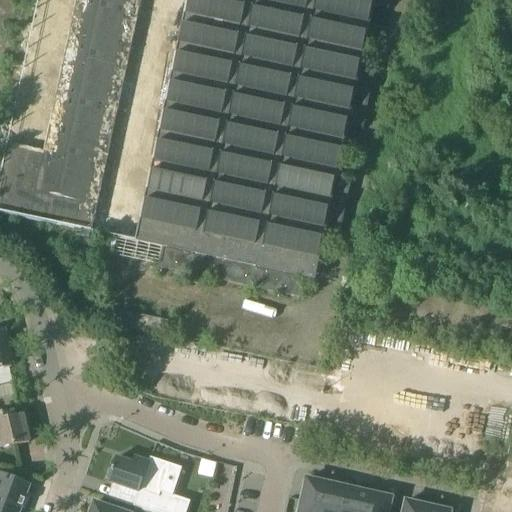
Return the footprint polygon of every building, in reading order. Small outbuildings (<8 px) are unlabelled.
[(0,213),(91,233),(140,0),(37,0),(34,18),(29,42),(26,54),(0,176),(0,213)] [(140,0),(91,233),(115,238),(111,256),(158,266),(158,268),(191,275),(189,284),(201,286),(203,278),(299,298),(303,278),(314,281),(323,241),(338,244),(351,185),(335,182),(348,124),(363,127),(376,67),(360,64),(373,6),(388,10),(390,0),(140,0)] [(107,309),(104,321),(104,324),(165,337),(168,322),(107,309)] [(0,370),(9,369),(12,368),(9,353),(10,353),(8,344),(7,345),(3,331),(0,332),(0,370)] [(0,414),(0,448),(0,450),(30,443),(23,417),(14,419),(13,412),(0,414)] [(110,470),(107,480),(109,480),(108,483),(112,485),(124,489),(138,493),(136,499),(133,508),(141,511),(144,511),(187,511),(191,502),(173,497),(162,493),(170,467),(171,465),(150,459),(149,464),(135,459),(133,465),(116,459),(112,471),(110,470)] [(0,502),(22,511),(22,509),(27,497),(29,492),(30,489),(31,486),(0,474),(0,502)] [(299,511),(322,511),(328,485),(306,480),(299,511)] [(322,511),(344,511),(349,490),(328,485),(322,511)] [(366,511),(370,495),(349,490),(344,511),(366,511)] [(389,511),(392,500),(370,495),(366,511),(389,511)] [(0,502),(0,511),(20,511),(21,511),(22,511),(0,502)] [(403,511),(427,511),(428,508),(406,503),(403,511)]
